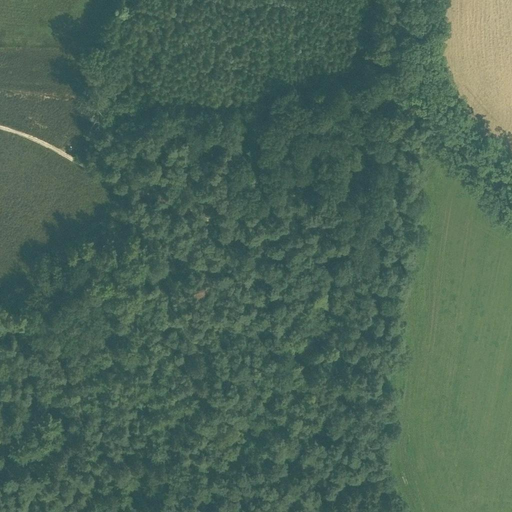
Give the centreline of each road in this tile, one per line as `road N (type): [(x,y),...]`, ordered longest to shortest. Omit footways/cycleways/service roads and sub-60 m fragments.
road 1 (track): [(0,127),(151,191),(231,210),(280,211),(315,195),(363,85),(415,81)]
road 2 (track): [(415,81),(427,110),(511,187)]
